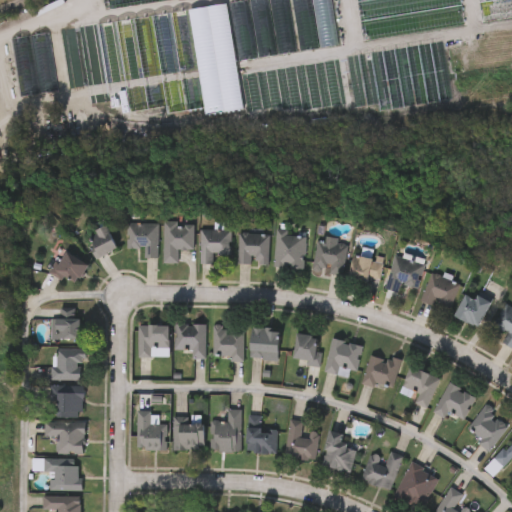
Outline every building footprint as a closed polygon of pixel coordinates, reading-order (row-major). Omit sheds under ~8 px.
[(67,104),(60,65),(52,66),(53,76),(43,77),(44,84),(35,86),(32,69),(15,72),(17,81),(2,84),(5,99),(0,100),(3,115),(67,104)] [(144,258),(144,248),(127,248),(127,224),(158,224),(158,258),(144,258)] [(194,224),(194,250),(177,250),(177,263),(163,263),(164,224),(194,224)] [(119,249),(99,258),(90,237),(110,228),(119,249)] [(231,231),(230,255),(211,254),(211,265),(199,264),(200,230),(231,231)] [(290,231),(290,236),(306,237),(304,269),(274,268),(276,230),(290,231)] [(268,266),(237,264),(239,233),(270,235),(268,266)] [(349,243),(342,276),(313,270),(319,237),(349,243)] [(160,281),(160,267),(176,268),(177,244),(159,243),(159,240),(146,240),(145,281),(160,281)] [(127,275),(140,276),(141,241),(111,241),(110,266),(128,266),(127,275)] [(100,267),(91,243),(74,250),(78,262),(73,264),(78,276),(100,267)] [(196,282),(196,273),(212,273),(213,248),(183,247),(182,281),(196,282)] [(288,254),(269,254),(269,247),(258,247),(257,285),(287,285),(288,254)] [(88,268),(73,287),(52,270),(67,251),(88,268)] [(221,251),(220,281),(235,282),(235,281),(252,281),(253,252),(221,251)] [(295,289),(303,290),(304,283),(312,284),(311,292),(326,294),(330,263),(319,262),(320,258),(299,255),(295,289)] [(384,260),(379,285),(350,279),(355,255),(384,260)] [(418,290),(402,285),(400,293),(386,289),(395,256),(425,265),(418,290)] [(61,301),(71,281),(49,270),(44,281),(38,278),(31,291),(45,298),(47,294),(61,301)] [(407,278),(377,270),(367,307),(380,310),(382,302),(400,306),(407,278)] [(331,294),(360,301),(366,276),(358,274),(357,278),(336,273),(331,294)] [(448,314),(420,301),(433,273),(461,286),(448,314)] [(479,329),(456,314),(471,290),(494,305),(479,329)] [(443,302),(413,291),(403,319),(417,324),(417,322),(434,328),(443,302)] [(511,346),(503,341),(508,332),(494,324),(507,303),(511,306),(511,346)] [(81,339),(57,339),(57,308),(81,308),(81,339)] [(462,345),(475,316),(461,310),(458,317),(447,312),(437,334),(462,345)] [(511,341),(511,336),(488,322),(476,341),(490,350),(484,360),(497,367),(511,341)] [(205,358),(191,358),(191,349),(174,349),(174,324),(205,324),(205,358)] [(170,325),(169,347),(150,347),(150,357),(137,357),(138,325),(170,325)] [(57,326),(42,326),(42,336),(34,337),(34,357),(63,356),(63,337),(58,337),(57,326)] [(243,359),(212,358),(212,326),(243,327),(243,359)] [(280,359),(251,359),(251,329),(280,329),(280,359)] [(319,365),(294,360),(299,334),(324,339),(319,365)] [(332,339),(363,346),(357,372),(350,370),(348,377),(325,371),(332,339)] [(188,377),(189,344),(157,342),(157,367),(173,368),(173,376),(188,377)] [(121,375),(153,374),(152,343),(121,343),(121,375)] [(227,351),(207,351),(207,343),(196,343),(195,374),(214,375),(213,379),(226,379),(227,351)] [(262,378),(263,347),(234,346),(232,377),(262,378)] [(52,379),(52,349),(85,349),(85,363),(81,363),(81,379),(52,379)] [(289,383),(303,385),(305,370),(299,369),(301,355),(280,351),(276,376),(290,378),(289,383)] [(363,383),(371,353),(400,360),(392,390),(363,383)] [(511,354),(502,371),(511,377),(511,354)] [(340,388),(345,363),(313,357),(307,390),(320,393),(322,385),(340,388)] [(413,400),(400,394),(411,365),(440,376),(427,408),(412,402),(413,400)] [(64,397),(64,380),(70,380),(70,367),(39,367),(40,385),(33,385),(33,398),(64,397)] [(343,401),(357,406),(359,401),(374,406),(384,378),(372,374),(370,379),(352,374),(343,401)] [(462,423),(434,410),(448,381),(476,394),(462,423)] [(83,385),(82,416),(55,416),(56,401),(49,401),(50,384),(83,385)] [(421,395),(391,385),(382,411),(393,415),(395,408),(401,410),(397,422),(410,426),(421,395)] [(415,431),(428,437),(432,430),(447,437),(458,414),(429,401),(415,431)] [(66,435),(66,403),(33,403),(33,419),(40,420),(40,434),(66,435)] [(487,450),(466,429),(489,406),(510,427),(487,450)] [(136,449),(136,410),(158,410),(158,412),(166,412),(166,449),(136,449)] [(240,452),(209,451),(211,421),(227,422),(227,410),(242,410),(240,452)] [(186,416),(186,422),(205,422),(205,447),(172,447),(172,416),(186,416)] [(277,429),(277,453),(248,453),(248,416),(262,416),(262,429),(277,429)] [(304,421),(302,432),(319,435),(315,461),(284,456),(290,419),(304,421)] [(84,453),(56,453),(56,435),(44,435),(44,422),(84,422),(84,453)] [(477,428),(468,422),(450,445),(464,455),(460,461),(471,469),(488,445),(473,434),(477,428)] [(225,427),(210,427),(210,439),(193,439),(192,469),(224,470),(225,427)] [(119,467),(149,467),(150,442),(134,442),(134,429),(120,429),(119,467)] [(350,472),(322,465),(330,430),(349,435),(346,447),(355,449),(350,472)] [(244,433),(230,433),(229,470),(260,471),(261,449),(244,448),(244,433)] [(156,467),(188,466),(187,441),(170,442),(170,434),(154,435),(156,467)] [(267,474),(299,478),(302,451),(292,449),(291,456),(283,455),(285,439),(272,437),(267,474)] [(68,440),(27,439),(27,453),(40,454),(39,471),(68,471),(68,440)] [(511,458),(493,477),(484,467),(511,439),(511,458)] [(338,465),(324,463),(326,451),(311,448),(304,485),(333,490),(338,465)] [(387,460),(390,451),(403,457),(389,491),(360,479),(371,453),(387,460)] [(50,472),(43,471),(43,458),(81,459),(81,491),(49,490),(50,472)] [(420,511),(392,495),(412,462),(439,477),(420,511)] [(384,473),(372,469),(368,484),(360,482),(362,474),(352,471),(343,498),(374,508),(384,473)] [(34,508),(66,508),(66,495),(62,495),(62,483),(57,483),(57,476),(26,476),(26,489),(34,489),(34,508)] [(412,511),(421,495),(392,481),(376,511),(412,511)] [(470,510),(469,511),(435,511),(448,485),(463,492),(457,504),(470,510)] [(55,511),(55,510),(42,510),(42,496),(82,496),(81,511),(55,511)]
